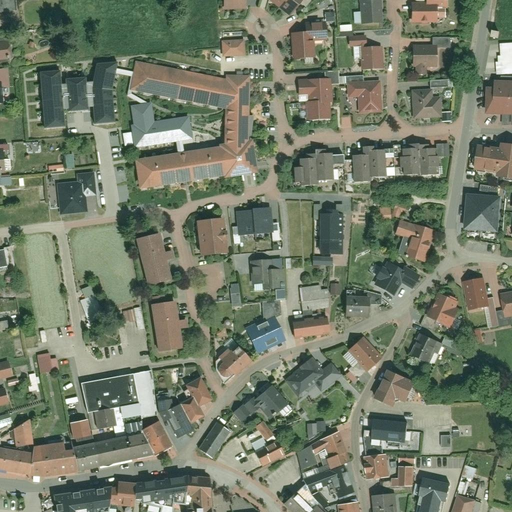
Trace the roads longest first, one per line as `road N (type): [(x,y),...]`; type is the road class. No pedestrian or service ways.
road 1 (residential): [(368,511),(358,425),(404,323),(399,310)]
road 2 (residential): [(399,310),(260,367),(227,398)]
road 3 (residential): [(177,213),(204,358),(227,398)]
road 4 (residential): [(183,467),(0,485)]
road 5 (residential): [(177,213),(266,190),(285,144)]
road 6 (residential): [(453,258),(465,126)]
road 7 (residential): [(394,132),(395,0)]
road 8 (residential): [(59,228),(81,356)]
road 9 (residential): [(465,126),(489,0)]
road 10 (residential): [(285,144),(277,48),(263,26)]
